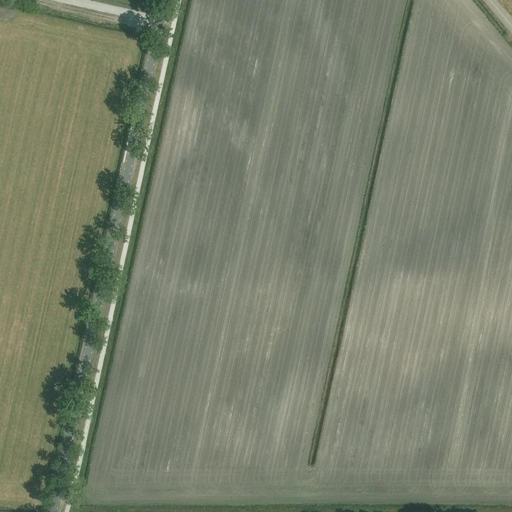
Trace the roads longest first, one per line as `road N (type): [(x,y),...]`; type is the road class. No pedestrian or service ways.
road 1 (tertiary): [(52,511),(165,0)]
road 2 (track): [(160,25),(27,0)]
